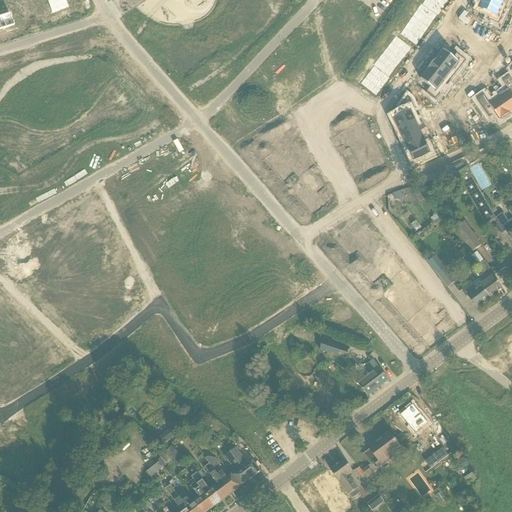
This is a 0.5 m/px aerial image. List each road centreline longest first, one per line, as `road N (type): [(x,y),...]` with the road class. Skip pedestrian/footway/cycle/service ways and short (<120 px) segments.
road 1 (residential): [(336,280),(255,340),(198,361),(159,305)]
road 2 (tertiary): [(237,511),(418,374)]
road 3 (residential): [(402,175),(381,108),(461,0)]
road 4 (residential): [(196,120),(318,0)]
road 5 (tertiary): [(196,120),(299,239)]
road 6 (residential): [(159,305),(95,177)]
road 7 (tertiary): [(108,12),(196,120)]
road 8 (tertiary): [(336,280),(418,374)]
road 9 (residential): [(299,239),(402,175)]
road 10 (residential): [(81,369),(0,280)]
road 11 (residential): [(402,175),(511,126)]
